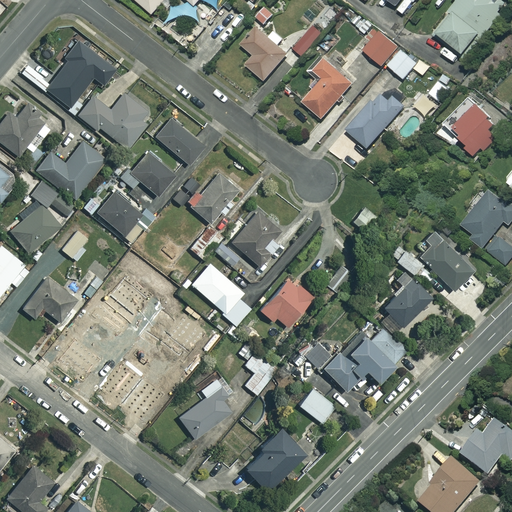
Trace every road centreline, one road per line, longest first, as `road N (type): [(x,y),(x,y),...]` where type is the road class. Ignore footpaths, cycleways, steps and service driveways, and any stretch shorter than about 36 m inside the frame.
road 1 (residential): [(315,180),(80,0)]
road 2 (tertiary): [(317,511),(511,316)]
road 3 (residential): [(199,511),(0,357)]
